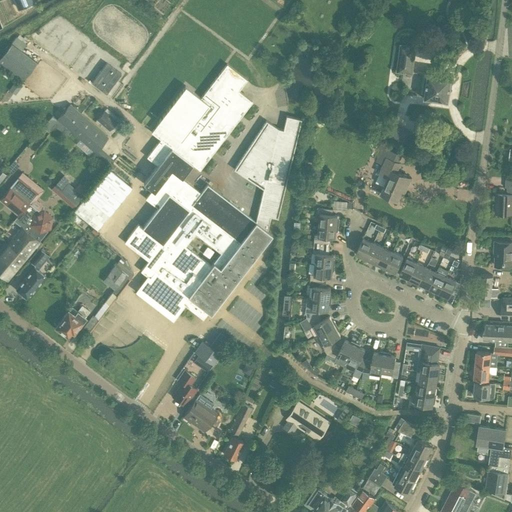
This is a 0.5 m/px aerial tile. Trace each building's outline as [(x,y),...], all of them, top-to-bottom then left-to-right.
[(15,0),(19,9),(34,3),(32,0),(15,0)] [(0,65),(22,82),(37,62),(12,43),(0,58),(0,65)] [(416,46),(401,44),(397,71),(412,73),(416,46)] [(106,93),(121,74),(106,62),(91,82),(106,93)] [(152,131),(160,137),(146,154),(157,163),(142,182),(152,189),(145,198),(157,209),(142,227),(138,223),(124,241),(147,260),(140,271),(147,276),(139,286),(172,312),(180,302),(203,319),(208,311),(211,312),(272,233),(267,229),(270,216),(277,218),(301,119),(286,116),(283,129),(277,127),(266,119),(234,169),(263,189),(256,222),(208,183),(201,192),(181,176),(192,163),(199,167),(248,100),(235,91),(243,80),(227,67),(201,99),(187,86),(152,131)] [(429,72),(425,96),(448,100),(452,75),(429,72)] [(108,137),(70,104),(57,119),(95,152),(108,137)] [(109,130),(117,121),(104,109),(96,119),(109,130)] [(48,131),(55,127),(65,136),(69,131),(57,120),(52,116),(43,127),(48,131)] [(400,141),(404,130),(393,125),(388,136),(400,141)] [(78,147),(87,154),(91,149),(82,142),(78,147)] [(383,147),(377,161),(384,163),(383,166),(379,174),(388,178),(381,193),(398,200),(405,184),(408,186),(411,177),(396,171),(397,169),(398,169),(400,163),(399,162),(402,155),(383,147)] [(93,228),(139,172),(119,156),(73,212),(93,228)] [(325,172),(309,165),(303,179),(319,186),(325,172)] [(38,210),(29,203),(38,191),(20,175),(1,199),(19,213),(13,220),(21,227),(23,225),(40,239),(47,230),(50,229),(53,217),(43,209),(38,210)] [(83,197),(64,179),(53,189),(73,207),(83,197)] [(511,179),(505,179),(505,187),(507,187),(506,194),(497,193),(496,213),(511,214),(511,194),(511,179)] [(338,209),(346,210),(347,206),(347,202),(339,201),(338,209)] [(319,224),(338,226),(339,222),(337,220),(338,215),(333,215),(333,209),(317,207),(317,214),(320,214),(319,224)] [(314,241),(330,242),(331,237),(336,237),(336,233),(338,231),(338,226),(319,224),(318,235),(315,235),(314,241)] [(0,252),(0,272),(8,279),(41,240),(40,239),(23,225),(21,227),(0,252)] [(366,260),(374,242),(363,238),(356,253),(360,255),(361,258),(366,260)] [(330,242),(314,241),(313,253),(316,253),(315,264),(335,266),(335,261),(333,259),(334,254),(329,254),(330,242)] [(511,265),(511,241),(495,241),(494,251),(496,251),(495,265),(511,265)] [(376,263),(384,247),(374,242),(366,260),(370,262),(372,261),(376,263)] [(39,247),(29,259),(36,265),(46,253),(39,247)] [(385,269),(394,252),(384,247),(376,263),(380,265),(381,267),(385,269)] [(394,252),(385,269),(389,271),(392,270),(396,272),(403,256),(394,252)] [(409,280),(417,262),(407,258),(399,274),(404,276),(404,278),(409,280)] [(419,283),(427,267),(417,262),(409,280),(413,282),(415,281),(419,283)] [(335,266),(315,264),(314,274),(311,274),(310,280),(326,282),(327,276),(332,277),(332,272),(334,271),(335,266)] [(28,274),(16,288),(22,293),(21,295),(25,298),(27,297),(28,297),(39,283),(45,275),(34,266),(28,274)] [(428,289),(437,272),(427,267),(419,283),(423,285),(424,287),(428,289)] [(439,292),(447,276),(437,272),(428,289),(433,291),(435,290),(439,292)] [(480,296),(491,297),(493,275),(482,274),(480,296)] [(447,276),(439,292),(443,294),(444,296),(448,298),(451,293),(456,295),(459,288),(460,282),(459,282),(456,281),(447,276)] [(312,297),(331,299),(332,294),(330,292),(331,288),(326,287),(326,282),(310,280),(309,286),(313,287),(312,297)] [(306,313),(307,314),(306,318),(308,317),(320,315),(320,309),(328,310),(329,306),(331,304),(331,299),(312,297),(310,297),(307,296),(306,313)] [(511,317),(511,297),(503,297),(503,304),(502,304),(501,317),(511,317)] [(84,317),(89,311),(82,306),(77,312),(71,307),(68,311),(56,327),(56,329),(60,332),(62,332),(67,336),(71,331),(73,332),(84,317)] [(320,315),(308,317),(306,318),(312,327),(315,325),(320,334),(337,325),(334,321),(332,320),(330,316),(323,320),(320,315)] [(83,328),(88,332),(98,320),(93,316),(83,328)] [(511,325),(485,324),(485,330),(484,330),(483,339),(495,340),(495,346),(494,353),(499,353),(511,353),(511,346),(508,346),(508,341),(511,340),(511,325)] [(327,354),(336,344),(334,339),(341,335),(338,332),(339,329),(337,325),(320,334),(325,344),(322,345),(327,354)] [(348,358),(356,343),(351,341),(349,342),(345,340),(341,347),(336,344),(327,354),(336,359),(335,362),(344,367),(348,358)] [(363,372),(367,359),(361,357),(365,349),(361,347),(360,345),(356,343),(348,358),(344,367),(354,371),(355,368),(362,372),(363,372)] [(439,375),(440,370),(439,368),(440,363),(437,363),(440,348),(423,345),(420,360),(422,361),(420,372),(439,375)] [(382,371),(385,352),(380,351),(378,353),(374,352),(372,360),(367,359),(363,372),(371,373),(371,370),(382,371)] [(475,364),(489,366),(496,366),(496,359),(490,358),(491,352),(476,351),(475,364)] [(385,352),(382,371),(392,373),(391,377),(398,378),(400,362),(395,361),(396,356),(391,355),(390,353),(385,352)] [(489,366),(475,364),(474,378),(488,379),(489,366)] [(185,405),(197,389),(191,385),(191,382),(195,377),(184,369),(177,380),(182,383),(173,396),(185,405)] [(439,375),(420,372),(419,382),(436,385),(437,381),(439,379),(439,375)] [(510,385),(504,384),(503,389),(511,390),(511,379),(510,379),(510,385)] [(475,388),(474,389),(473,393),(475,394),(474,395),(494,397),(495,383),(476,381),(475,388)] [(417,393),(436,396),(437,391),(435,389),(436,385),(419,382),(417,393)] [(436,396),(417,393),(415,404),(432,407),(433,402),(435,401),(436,396)] [(204,431),(216,413),(210,408),(208,410),(194,401),(185,414),(196,422),(195,425),(204,431)] [(319,437),(329,422),(299,402),(288,418),(289,419),(283,427),(293,433),(298,425),(299,426),(300,424),(319,437)] [(230,430),(239,435),(252,408),(243,403),(230,430)] [(480,423),(481,415),(468,413),(467,421),(480,423)] [(402,425),(415,432),(418,426),(405,420),(402,425)] [(415,432),(402,425),(398,431),(411,437),(415,432)] [(490,456),(511,459),(511,448),(503,447),(506,429),(480,425),(477,444),(491,446),(490,456)] [(244,442),(232,436),(223,454),(235,460),(244,442)] [(412,450),(427,457),(433,446),(416,437),(413,443),(415,444),(412,450)] [(427,457),(412,450),(409,456),(403,453),(400,458),(406,461),(421,469),(427,457)] [(511,459),(490,456),(488,464),(509,467),(511,459)] [(401,472),(415,480),(421,469),(406,461),(400,458),(398,463),(404,467),(401,472)] [(373,473),(385,481),(388,475),(383,472),(386,466),(381,463),(378,469),(376,468),(373,473)] [(511,501),(511,495),(511,493),(505,493),(508,473),(489,470),(486,490),(511,501)] [(415,480),(401,472),(399,471),(392,483),(409,492),(415,480)] [(385,481),(373,473),(370,479),(382,486),(385,481)] [(470,498),(474,491),(461,485),(457,491),(453,489),(440,511),(458,511),(467,496),(470,498)] [(344,511),(358,492),(349,486),(340,500),(335,496),(333,499),(319,489),(309,503),(315,507),(313,510),(316,511),(344,511)] [(363,490),(352,505),(361,511),(365,511),(376,498),(369,493),(368,494),(363,490)] [(373,504),(369,510),(371,511),(400,511),(385,501),(380,509),(373,504)]
